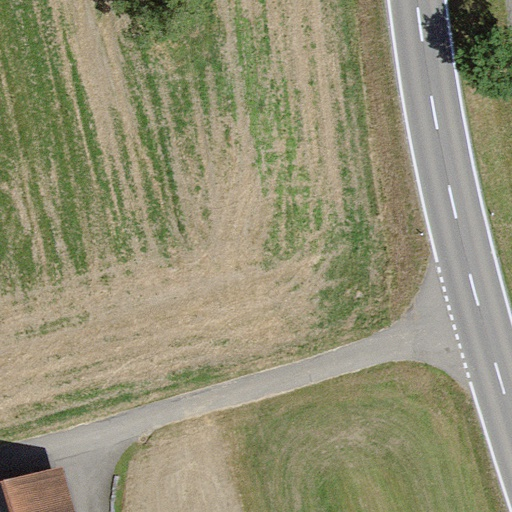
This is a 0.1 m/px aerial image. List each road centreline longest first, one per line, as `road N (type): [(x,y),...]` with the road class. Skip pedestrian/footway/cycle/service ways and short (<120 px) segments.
road 1 (track): [(481,317),(0,458)]
road 2 (tertiary): [(421,0),(432,99),(481,317),(511,410)]
